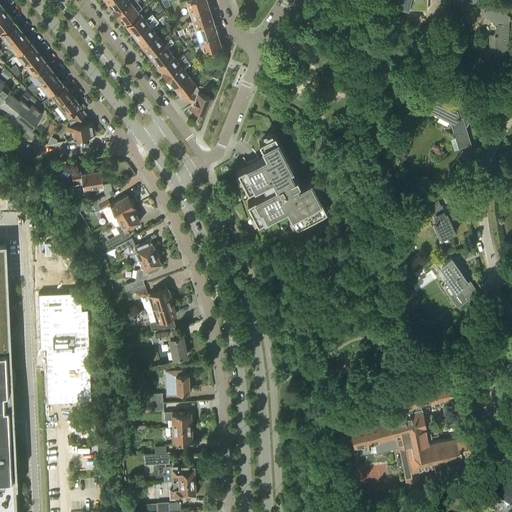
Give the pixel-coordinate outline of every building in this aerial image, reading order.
[(112,7),(115,11),(128,0),(107,0),(112,7)] [(128,0),(115,11),(118,15),(118,14),(124,21),(142,7),(136,0),(128,0)] [(190,12),(210,5),(209,1),(206,0),(183,0),(180,1),(181,6),(188,4),(190,12)] [(398,0),(397,7),(407,9),(408,6),(426,7),(426,0),(398,0)] [(483,0),(462,0),(493,19),(496,25),(495,34),(488,34),(488,51),(495,51),(494,75),(506,75),(506,62),(508,62),(508,57),(506,57),(507,19),(509,16),(500,10),(500,6),(497,4),(493,6),(483,0)] [(212,10),(210,5),(190,12),(193,19),(186,21),(188,26),(212,18),(210,12),(212,10)] [(5,8),(0,11),(0,28),(13,18),(5,8)] [(126,23),(134,34),(155,17),(152,13),(145,19),(140,12),(126,23)] [(158,21),(155,17),(134,34),(142,44),(156,32),(151,26),(158,21)] [(214,25),(212,18),(188,26),(189,31),(196,29),(198,36),(218,30),(217,25),(214,25)] [(8,42),(22,31),(14,21),(0,32),(8,42)] [(218,30),(198,36),(201,44),(194,46),(196,51),(220,44),(218,37),(220,35),(218,30)] [(22,31),(8,42),(16,52),(30,41),(22,31)] [(161,39),(156,32),(142,44),(150,54),(171,37),(168,33),(161,39)] [(150,54),(158,64),(172,53),(174,51),(169,44),(174,41),(171,37),(150,54)] [(38,51),(30,41),(16,52),(24,62),(38,51)] [(38,51),(24,62),(32,72),(46,61),(38,51)] [(380,63),(384,54),(377,52),(373,60),(380,63)] [(176,59),(172,53),(158,64),(163,70),(162,71),(165,75),(186,57),(183,54),(176,59)] [(168,78),(173,84),(187,73),(182,66),(189,61),(186,57),(165,75),(168,78)] [(218,57),(213,71),(219,74),(225,60),(218,57)] [(40,82),(53,71),(46,61),(32,72),(40,82)] [(0,73),(3,76),(8,70),(5,67),(0,72),(0,73)] [(12,73),(8,70),(3,76),(7,79),(12,73)] [(53,71),(40,82),(48,93),(62,81),(53,71)] [(176,91),(178,90),(182,95),(183,94),(196,83),(187,73),(173,84),(175,86),(174,88),(176,91)] [(1,79),(0,80),(0,100),(10,87),(1,79)] [(27,86),(31,90),(36,85),(33,82),(27,86)] [(197,86),(196,83),(183,94),(187,99),(197,86)] [(52,93),(60,103),(73,93),(70,89),(68,89),(64,84),(52,93)] [(187,99),(193,101),(197,90),(198,90),(199,87),(197,86),(187,99)] [(11,88),(10,87),(0,100),(0,105),(3,108),(4,106),(15,114),(25,102),(19,97),(18,98),(9,90),(11,88)] [(19,97),(25,102),(28,98),(31,95),(26,90),(19,97)] [(197,90),(193,101),(191,107),(204,112),(208,102),(210,102),(212,98),(210,97),(211,95),(198,90),(197,90)] [(77,97),(73,93),(60,103),(57,106),(66,117),(67,117),(70,120),(85,117),(87,115),(84,110),(81,112),(78,108),(80,107),(76,102),(78,101),(76,99),(77,97)] [(460,107),(452,102),(449,93),(439,96),(431,111),(451,121),(459,147),(470,144),(464,123),(469,122),(470,119),(468,118),(467,116),(477,113),(474,102),(460,107)] [(47,97),(41,101),(44,105),(49,101),(47,97)] [(25,122),(23,124),(31,130),(36,125),(34,123),(43,112),(31,103),(29,105),(25,102),(15,114),(25,122)] [(76,136),(77,138),(80,138),(81,136),(94,133),(92,121),(85,122),(85,117),(70,120),(70,124),(67,125),(68,130),(71,130),(72,137),(76,136)] [(46,133),(51,135),(56,125),(51,122),(46,133)] [(247,191),(258,186),(261,184),(265,192),(247,201),(257,222),(286,208),(295,227),(325,212),(310,181),(301,186),(274,133),(258,141),(266,155),(237,170),(247,191)] [(454,178),(461,167),(454,163),(448,174),(454,178)] [(101,169),(81,172),(72,174),(73,179),(82,178),(83,187),(103,183),(101,169)] [(109,221),(117,216),(134,206),(134,205),(135,203),(132,199),(130,199),(127,194),(111,203),(108,198),(98,203),(102,209),(109,221)] [(13,207),(26,210),(28,198),(15,195),(13,207)] [(425,219),(428,217),(431,223),(434,222),(439,234),(447,231),(448,234),(454,231),(446,212),(444,213),(443,210),(444,209),(441,204),(422,213),(425,219)] [(134,206),(117,216),(121,223),(116,226),(120,232),(108,239),(112,245),(121,240),(130,235),(127,228),(140,220),(136,214),(138,212),(134,206)] [(132,262),(138,259),(150,254),(157,251),(155,245),(152,244),(149,239),(134,245),(135,246),(129,248),(131,254),(129,255),(132,262)] [(61,240),(41,240),(42,289),(63,288),(61,240)] [(125,240),(115,245),(117,250),(128,245),(125,240)] [(0,511),(16,511),(13,425),(12,401),(9,342),(8,330),(8,329),(4,242),(0,241),(0,511)] [(144,283),(142,278),(150,275),(147,270),(161,265),(159,260),(160,257),(157,251),(150,254),(138,259),(141,267),(135,269),(136,271),(135,276),(135,279),(124,284),(126,289),(144,283)] [(459,299),(463,296),(474,288),(468,279),(465,280),(450,257),(441,263),(448,273),(445,275),(450,281),(448,283),(447,285),(451,290),(454,290),(459,299)] [(68,264),(68,288),(77,288),(77,264),(68,264)] [(168,278),(155,283),(157,289),(170,285),(168,278)] [(146,308),(173,299),(171,293),(169,293),(167,287),(147,293),(145,287),(135,291),(137,297),(142,295),(146,308)] [(42,346),(47,346),(50,400),(93,398),(88,307),(82,308),(82,290),(39,292),(42,346)] [(175,307),(173,299),(146,308),(145,309),(145,310),(126,316),(129,324),(148,318),(152,331),(156,330),(157,331),(179,325),(176,317),(167,319),(166,317),(175,314),(173,307),(175,307)] [(169,339),(170,338),(174,357),(186,355),(182,336),(178,337),(176,327),(167,329),(169,339)] [(472,335),(471,328),(459,330),(461,338),(472,335)] [(156,331),(149,333),(153,343),(160,341),(156,331)] [(169,375),(176,374),(177,393),(189,392),(188,374),(185,374),(185,369),(169,370),(169,375)] [(419,403),(452,396),(450,384),(406,393),(409,411),(404,412),(405,415),(350,427),(354,443),(374,439),(376,448),(399,444),(406,478),(418,476),(416,466),(461,457),(460,453),(472,450),(468,433),(428,442),(427,437),(431,436),(430,434),(430,432),(426,431),(422,412),(421,412),(419,403)] [(150,402),(163,401),(162,392),(149,393),(150,402)] [(163,409),(163,401),(150,402),(152,402),(153,410),(163,409)] [(172,418),(172,426),(191,425),(191,424),(193,423),(193,419),(191,418),(190,412),(185,412),(185,411),(178,411),(178,412),(171,413),(171,410),(164,411),(164,419),(169,419),(169,418),(172,418)] [(191,426),(191,425),(172,426),(173,440),(179,439),(179,441),(186,440),(186,439),(192,439),(191,433),(193,432),(193,427),(191,426)] [(155,453),(166,452),(166,445),(154,445),(155,453)] [(166,462),(166,452),(155,453),(154,453),(154,462),(166,462)] [(173,474),(173,481),(194,480),(193,464),(179,465),(179,461),(172,462),(173,474)] [(195,496),(194,480),(173,481),(173,489),(170,489),(170,498),(175,498),(175,499),(180,499),(180,496),(195,496)] [(511,511),(511,492),(504,488),(497,499),(511,509),(509,510),(510,511),(511,511)] [(157,509),(169,509),(168,501),(157,502),(157,509)]
